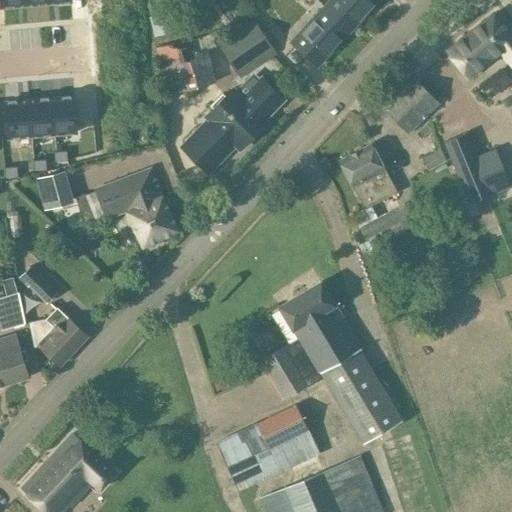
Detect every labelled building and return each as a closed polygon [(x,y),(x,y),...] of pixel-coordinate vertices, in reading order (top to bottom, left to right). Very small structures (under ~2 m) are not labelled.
[(329,0),(320,10),(347,34),(378,0),(329,0)] [(347,34),(320,10),(290,42),(317,67),(347,34)] [(449,50),(470,76),(503,49),(511,61),(511,27),(498,11),(449,50)] [(152,16),(155,34),(165,32),(162,14),(152,16)] [(276,52),(253,19),(217,44),(240,77),(276,52)] [(216,83),(205,36),(156,48),(167,95),(216,83)] [(257,81),(251,75),(235,93),(230,88),(224,96),(221,93),(209,106),(212,109),(205,116),(212,123),(185,152),(183,150),(182,151),(208,174),(236,145),(240,149),(266,121),(263,118),(282,98),(260,77),(257,81)] [(439,103),(414,77),(382,108),(407,134),(439,103)] [(73,97),(50,98),(53,134),(76,132),(73,97)] [(50,98),(28,100),(31,136),(53,134),(50,98)] [(5,102),(8,138),(31,136),(28,100),(5,102)] [(445,142),(470,203),(511,186),(495,149),(477,157),(467,132),(445,142)] [(383,169),(370,144),(339,160),(365,209),(397,192),(384,168),(383,169)] [(446,161),(440,149),(422,158),(428,171),(446,161)] [(66,151),(54,152),(55,163),(67,162),(66,151)] [(34,171),(46,170),(45,160),(33,161),(34,171)] [(18,178),(17,167),(4,168),(5,178),(18,178)] [(85,226),(126,209),(143,245),(145,244),(148,247),(155,247),(159,242),(157,238),(176,229),(161,197),(150,169),(76,199),(85,226)] [(41,177),(51,206),(72,199),(63,170),(41,177)] [(365,239),(358,243),(363,253),(373,248),(412,227),(407,217),(409,215),(403,203),(359,227),(365,239)] [(56,293),(30,267),(18,278),(27,288),(29,286),(46,304),(56,293)] [(17,292),(13,277),(2,281),(6,296),(0,297),(0,326),(1,330),(25,323),(18,292),(17,292)] [(362,444),(402,420),(321,282),(279,306),(318,373),(319,372),(362,444)] [(57,307),(47,318),(29,321),(35,347),(37,344),(59,365),(87,336),(57,307)] [(0,385),(27,377),(14,335),(0,338),(0,385)] [(319,378),(295,339),(258,361),(282,400),(319,378)] [(211,381),(215,391),(224,386),(220,377),(211,381)] [(308,428),(297,405),(216,442),(239,491),(319,454),(312,437),(305,440),(301,431),(308,428)] [(44,465),(21,488),(46,511),(64,511),(92,482),(99,488),(100,489),(115,472),(73,433),(72,434),(49,459),(44,465)] [(383,511),(358,455),(259,499),(264,511),(383,511)]
